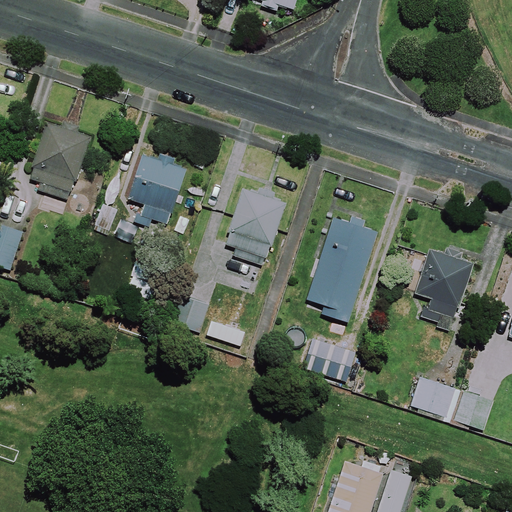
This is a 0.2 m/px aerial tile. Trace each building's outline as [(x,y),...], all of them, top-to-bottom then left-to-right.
[(299,0),(254,0),(296,13),(299,0)] [(47,123),(30,181),(40,184),(38,192),(70,201),(89,136),(47,123)] [(189,169),(145,153),(128,199),(144,204),(137,223),(149,228),(152,219),(168,225),(189,169)] [(285,205),(244,191),(226,244),(237,248),(234,257),(263,268),(285,205)] [(119,211),(103,205),(97,221),(113,226),(119,211)] [(364,222),(351,217),(349,224),(334,219),(319,263),(335,268),(329,287),(338,290),(341,282),(358,288),(377,233),(362,228),(364,222)] [(22,234),(0,227),(0,267),(11,271),(22,234)] [(471,267),(429,252),(415,294),(431,300),(425,317),(451,326),(465,283),(471,267)] [(211,303),(182,296),(173,327),(202,335),(211,303)] [(378,308),(357,301),(350,325),(371,332),(378,308)] [(484,406),(420,380),(409,406),(451,423),(452,419),(474,429),(484,406)] [(370,511),(383,474),(345,461),(328,511),(370,511)] [(400,511),(413,477),(391,470),(377,511),(400,511)]
